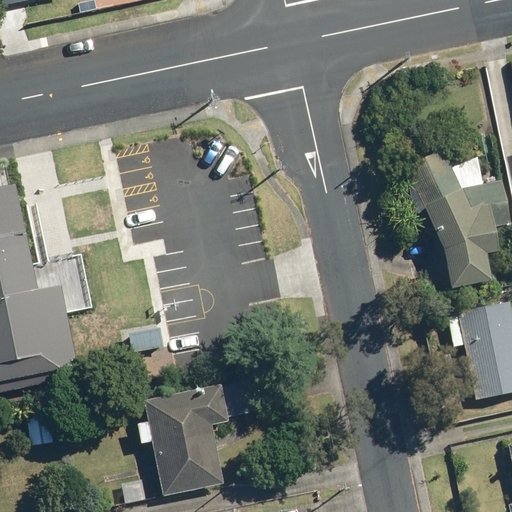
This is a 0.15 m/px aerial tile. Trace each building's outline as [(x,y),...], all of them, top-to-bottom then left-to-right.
[(435,237),(445,291),(501,280),(490,227),(510,223),(502,182),(483,184),(478,158),(451,168),(442,151),(405,171),(435,237)] [(48,158),(51,177),(87,171),(83,152),(48,158)] [(0,383),(68,369),(52,292),(30,297),(7,187),(0,188),(0,383)] [(132,256),(110,259),(116,302),(138,299),(132,256)] [(458,312),(475,399),(511,391),(511,315),(509,302),(458,312)] [(143,401),(163,496),(223,484),(211,426),(227,423),(226,418),(259,411),(253,381),(219,388),(218,385),(143,401)] [(29,418),(34,445),(57,442),(53,415),(29,418)]
